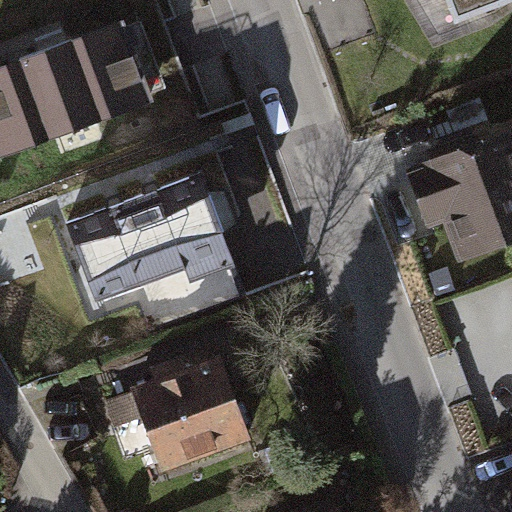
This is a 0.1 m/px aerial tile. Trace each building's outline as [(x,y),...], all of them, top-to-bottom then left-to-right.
[(406,0),(430,34),(493,0),(406,0)] [(119,21),(0,65),(0,151),(3,159),(150,102),(119,21)] [(511,160),(506,142),(418,171),(449,266),(511,245),(511,160)] [(202,173),(73,221),(103,301),(232,254),(202,173)] [(220,355),(137,388),(167,464),(250,431),(220,355)] [(349,511),(345,499),(309,511),(349,511)]
